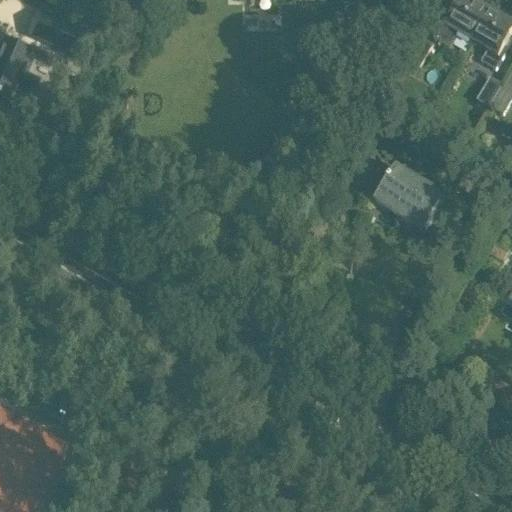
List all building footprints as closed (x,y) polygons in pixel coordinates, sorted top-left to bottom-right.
[(472,46),(490,14),(466,0),(464,0),(450,25),(445,23),(434,42),(451,51),(458,38),(472,46)] [(496,73),(505,58),(501,56),(511,37),(511,26),(490,14),(472,46),(487,55),(482,65),(496,73)] [(69,26),(58,51),(86,63),(97,39),(69,26)] [(420,72),(433,49),(418,40),(404,63),(420,72)] [(0,116),(4,107),(10,109),(18,94),(14,92),(23,74),(0,62),(0,116)] [(511,79),(505,92),(503,91),(492,111),(504,118),(511,104),(511,79)] [(503,89),(491,82),(477,105),(489,112),(503,89)] [(424,235),(444,201),(396,173),(376,207),(424,235)] [(511,190),(505,187),(496,204),(509,211),(511,204),(511,190)] [(467,280),(460,293),(471,300),(479,287),(467,280)]
